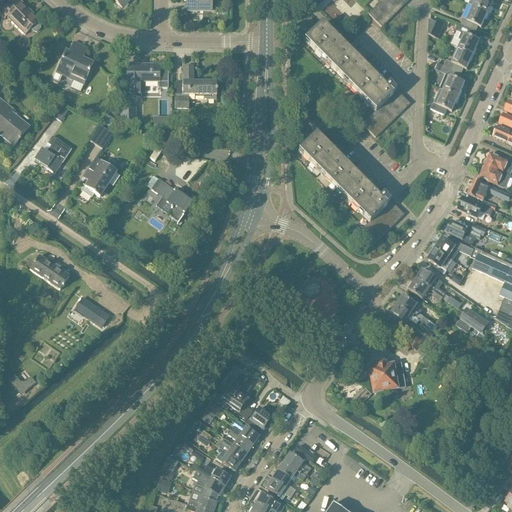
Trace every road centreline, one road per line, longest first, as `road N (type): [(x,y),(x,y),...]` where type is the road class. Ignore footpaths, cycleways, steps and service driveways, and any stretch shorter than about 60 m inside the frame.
road 1 (tertiary): [(21,511),(170,357),(250,214)]
road 2 (residential): [(168,299),(0,185)]
road 3 (residential): [(450,171),(416,157),(424,0)]
road 4 (unclassified): [(312,399),(463,511)]
road 5 (tertiary): [(250,214),(261,166),(266,43)]
road 6 (residential): [(365,289),(423,229),(450,171)]
road 7 (unclassified): [(365,289),(304,235),(250,214)]
road 8 (residential): [(232,511),(312,399)]
road 9 (residential): [(450,171),(511,49)]
road 10 (unclassified): [(312,399),(369,307),(365,289)]
